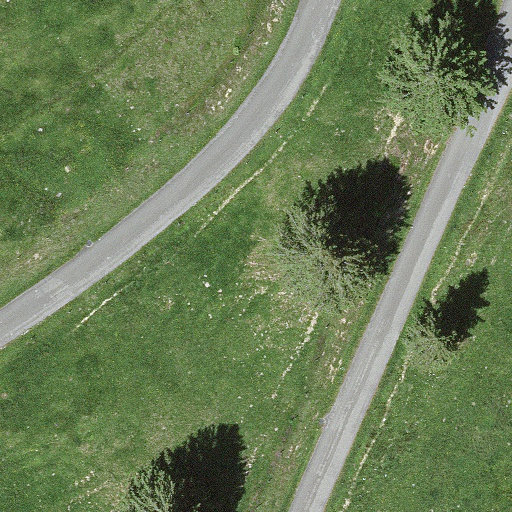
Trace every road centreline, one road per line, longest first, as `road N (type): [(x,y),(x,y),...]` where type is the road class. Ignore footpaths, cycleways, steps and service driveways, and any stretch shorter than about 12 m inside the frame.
road 1 (unclassified): [(511,45),(307,511)]
road 2 (unclassified): [(0,328),(173,201),(227,150),(297,56),(321,0)]
